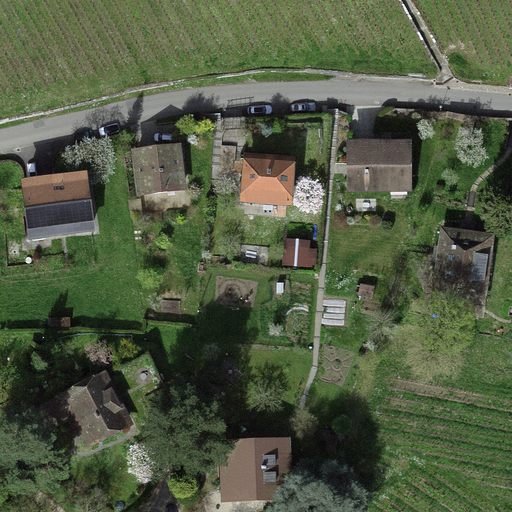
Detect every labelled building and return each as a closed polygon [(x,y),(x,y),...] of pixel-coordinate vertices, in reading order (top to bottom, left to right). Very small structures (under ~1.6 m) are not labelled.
[(244,118),(222,119),(223,146),(245,145),(244,118)] [(416,143),(352,142),(350,192),(415,192),(416,143)] [(183,145),(133,152),(139,196),(189,189),(183,145)] [(304,160),(249,156),(245,202),(300,207),(304,160)] [(94,173),(26,180),(32,240),(100,233),(94,173)] [(501,233),(445,225),(436,294),(492,302),(501,233)] [(315,241),(286,240),(285,270),(314,271),(315,241)] [(112,370),(41,406),(53,430),(73,420),(89,449),(139,424),(112,370)] [(205,382),(198,405),(214,410),(221,387),(205,382)] [(299,436),(222,442),(227,502),(303,496),(299,436)]
